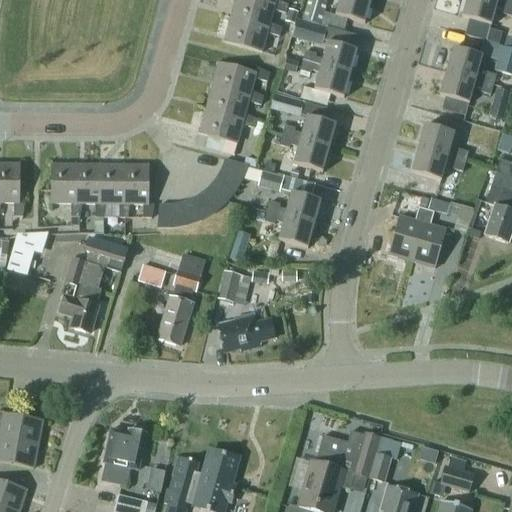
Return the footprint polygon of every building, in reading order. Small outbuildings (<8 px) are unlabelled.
[(274,8),(244,0),(235,0),(230,21),(267,31),(269,25),(272,12),(285,16),(287,7),(275,2),(274,8)] [(244,0),(274,8),(275,2),(275,0),(244,0)] [(315,0),(307,0),(301,22),(320,27),(327,3),(315,0)] [(371,3),(359,0),(323,0),(330,2),(331,0),(339,2),(335,19),(364,27),(371,3)] [(461,18),(461,19),(469,21),(490,27),(491,28),(492,26),(491,26),(496,10),(503,13),(502,16),(511,18),(511,19),(511,21),(511,7),(484,0),(466,0),(462,18),(461,18)] [(281,30),(269,25),(267,31),(230,21),(223,44),(261,55),(266,35),(279,39),(281,30)] [(320,27),(301,22),(297,21),(291,39),(322,48),(327,30),(320,27)] [(306,53),(303,63),(350,77),(356,54),(327,46),(322,62),(315,60),(316,56),(306,53)] [(511,77),(511,51),(500,48),(494,73),(511,77)] [(453,51),(446,73),(493,87),(496,77),(486,74),(485,77),(481,76),(477,75),(482,59),(483,58),(479,57),(453,49),(452,51),(453,51)] [(350,77),(303,63),(300,73),(310,76),(311,74),(318,76),(314,93),(343,101),(350,77)] [(210,88),(209,88),(249,99),(251,93),(254,80),(267,84),(269,75),(257,69),(255,75),(216,64),(216,65),(218,66),(212,88),(210,88)] [(439,96),(439,97),(446,99),(469,105),(469,106),(469,104),(474,88),(481,91),(480,94),(490,97),(493,87),(446,73),(440,96),(439,96)] [(203,111),(243,122),(244,116),(248,103),(261,107),(263,98),(251,93),(249,99),(209,88),(209,89),(212,89),(206,111),(203,111)] [(511,98),(511,93),(498,90),(490,118),(506,122),(511,98)] [(270,110),(298,119),(303,104),(274,95),(270,110)] [(197,134),(197,135),(207,138),(223,142),(220,154),(233,157),(236,146),(242,127),(254,130),(253,136),(260,138),(264,124),(257,122),(244,116),(243,122),(203,111),(203,112),(206,113),(200,135),(197,134)] [(284,128),(281,138),(329,152),(335,128),(306,120),(301,137),(293,135),(294,131),(284,128)] [(425,128),(418,151),(465,164),(468,154),(458,151),(457,154),(449,152),(451,146),(454,136),(455,135),(425,127),(424,128),(425,128)] [(329,152),(281,138),(279,148),(289,151),(289,148),(297,150),(293,167),(322,175),(329,152)] [(411,173),(411,174),(441,183),(441,182),(445,166),(453,168),(452,171),(462,174),(465,164),(418,151),(412,173),(411,173)] [(224,161),(220,171),(242,182),(247,168),(224,161)] [(511,166),(499,162),(495,174),(511,179),(511,166)] [(19,164),(0,164),(0,202),(0,203),(0,202),(13,203),(13,216),(22,216),(24,203),(18,203),(19,164)] [(79,217),(81,204),(75,203),(75,165),(51,165),(50,203),(70,203),(70,217),(79,217)] [(75,203),(81,204),(94,204),(94,217),(103,217),(105,204),(99,204),(100,165),(75,165),(75,203)] [(124,166),(100,165),(99,204),(105,204),(118,204),(118,217),(127,218),(129,204),(123,204),(124,166)] [(148,166),(124,166),(123,204),(129,204),(142,204),(142,218),(151,218),(153,204),(148,204),(148,166)] [(220,171),(214,180),(235,195),(242,182),(220,171)] [(262,173),(258,188),(279,194),(283,179),(262,173)] [(511,182),(494,176),(489,190),(500,194),(494,209),(483,238),(507,247),(511,233),(511,182)] [(214,180),(207,188),(225,206),(235,195),(214,180)] [(207,188),(199,195),(213,215),(225,206),(207,188)] [(199,195),(189,200),(200,222),(213,215),(199,195)] [(387,258),(410,264),(425,213),(428,201),(421,199),(421,197),(416,195),(410,214),(416,216),(413,224),(397,219),(387,258)] [(269,206),(266,215),(313,229),(320,205),(290,197),(285,214),(278,212),(279,208),(269,206)] [(189,200),(179,203),(185,227),(200,222),(189,200)] [(425,213),(410,264),(434,271),(445,233),(429,228),(433,213),(446,217),(450,205),(430,200),(427,213),(425,213)] [(179,203),(168,205),(171,229),(185,227),(179,203)] [(171,229),(168,205),(158,205),(155,228),(171,229)] [(313,229),(266,215),(263,225),(273,228),(274,225),(282,227),(277,244),(306,252),(313,229)] [(0,270),(5,271),(9,243),(8,243),(8,240),(6,239),(1,239),(0,239),(0,270)] [(63,298),(59,314),(74,319),(70,330),(89,335),(97,308),(95,307),(100,292),(97,291),(103,269),(120,274),(127,251),(89,240),(85,254),(92,256),(89,266),(82,263),(71,260),(64,284),(78,288),(74,301),(63,298)] [(42,272),(47,245),(23,241),(18,268),(42,272)] [(234,244),(229,260),(240,263),(245,246),(234,244)] [(147,264),(141,281),(164,289),(170,272),(147,264)] [(170,299),(157,342),(178,349),(192,305),(189,304),(192,293),(196,294),(201,279),(200,279),(179,272),(178,272),(173,287),(175,288),(172,299),(170,299)] [(241,277),(223,272),(216,300),(233,305),(241,277)] [(222,330),(218,331),(222,348),(224,355),(228,354),(230,353),(241,351),(241,352),(260,348),(259,344),(274,340),(269,322),(255,325),(252,316),(234,320),(234,323),(221,326),(222,330)] [(0,430),(0,439),(38,446),(43,422),(3,414),(0,431),(0,430)] [(137,472),(145,434),(143,434),(140,430),(134,429),(131,431),(128,431),(127,435),(110,431),(103,465),(105,465),(101,483),(125,488),(129,470),(137,472)] [(302,492),(298,508),(312,511),(332,511),(339,488),(349,491),(354,476),(367,480),(379,439),(365,435),(364,437),(350,433),(347,445),(322,438),(315,464),(311,463),(302,492)] [(38,446),(0,439),(0,463),(34,471),(38,446)] [(381,439),(376,455),(390,459),(395,461),(400,445),(381,439)] [(230,504),(235,488),(229,486),(237,459),(210,451),(194,509),(205,511),(221,511),(225,502),(230,504)] [(376,455),(369,480),(383,484),(390,459),(376,455)] [(440,486),(468,494),(473,477),(445,469),(440,486)] [(0,507),(13,511),(19,511),(27,491),(0,481),(0,507)] [(412,511),(417,496),(387,487),(379,511),(412,511)] [(118,497),(114,511),(145,511),(147,504),(118,497)] [(470,511),(471,511),(441,502),(437,511),(470,511)]
